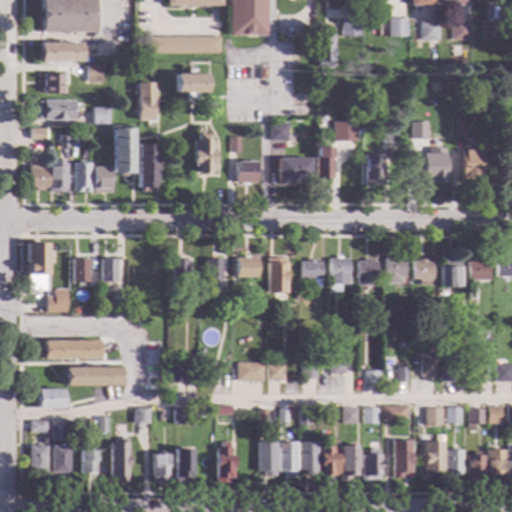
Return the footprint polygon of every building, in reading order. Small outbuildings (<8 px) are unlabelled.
[(91,0),(91,33),(38,33),(38,0),(91,0)] [(264,0),(264,36),(227,36),(227,0),(264,0)] [(380,0),(380,4),(374,4),(374,9),(364,9),(364,3),(360,3),(360,0),(380,0)] [(403,37),(385,37),(385,19),(403,19),(403,37)] [(356,21),(356,37),(337,36),(338,21),(356,21)] [(466,41),(448,40),(448,22),(467,23),(466,41)] [(498,40),(479,40),(479,22),(484,22),(498,23),(498,40)] [(435,41),(417,41),(417,23),(436,23),(435,41)] [(330,61),(329,61),(329,68),(315,68),(315,61),(313,61),(313,33),(323,33),(323,28),(330,28),(330,61)] [(217,54),(146,54),(146,37),(147,37),(217,37),(217,54)] [(80,62),(38,63),(38,43),(79,43),(80,62)] [(101,82),(85,82),(85,66),(101,66),(101,82)] [(266,78),(257,78),(257,66),(266,66),(266,78)] [(63,94),(42,94),(42,74),(63,74),(63,94)] [(203,94),(192,94),(192,98),(183,98),(183,93),(172,93),(172,75),(203,75),(203,94)] [(150,91),(154,91),(154,104),(151,104),(151,124),(146,124),(146,121),(135,121),(135,84),(150,84),(150,91)] [(72,120),(37,120),(37,101),(72,102),(72,120)] [(106,126),(91,126),(91,108),(106,108),(106,126)] [(463,138),(453,138),(453,118),(463,118),(463,138)] [(451,137),(435,137),(435,121),(451,121),(451,137)] [(354,142),(329,142),(329,122),(354,123),(354,142)] [(424,140),(424,123),(406,123),(407,140),(424,140)] [(285,141),(266,141),(266,125),(285,125),(285,141)] [(44,140),(28,140),(29,129),(45,130),(44,140)] [(130,174),(109,174),(109,129),(130,129),(130,174)] [(67,148),(57,148),(57,134),(63,134),(63,130),(67,130),(67,148)] [(394,147),(379,147),(379,131),(394,131),(394,147)] [(199,135),(206,135),(206,140),(209,140),(209,152),(211,152),(211,174),(193,174),(193,164),(188,164),(188,141),(193,141),(193,132),(199,132),(199,135)] [(78,148),(68,147),(68,134),(79,134),(78,148)] [(235,153),(225,153),(225,138),(236,138),(235,153)] [(511,183),(503,183),(503,178),(501,178),(501,139),(511,139),(511,183)] [(153,188),(150,188),(150,192),(134,192),(134,188),(135,145),(153,145),(153,188)] [(421,157),(426,157),(426,168),(428,168),(428,177),(422,177),(422,181),(410,181),(410,171),(408,171),(408,157),(414,157),(414,149),(421,149),(421,157)] [(479,185),(457,184),(458,149),(479,150),(479,185)] [(325,156),(328,156),(328,179),(312,179),(312,156),(319,156),(319,153),(325,153),(325,156)] [(379,186),(361,186),(361,154),(380,154),(379,186)] [(441,184),(441,154),(418,154),(418,184),(441,184)] [(307,180),(295,180),(295,184),(274,184),(274,159),(307,159),(307,180)] [(61,164),(65,164),(65,192),(46,192),(47,164),(51,164),(51,160),(61,161),(61,164)] [(253,184),(232,183),(232,161),(253,162),(253,184)] [(43,169),(46,169),(46,188),(43,188),(43,190),(34,190),(34,188),(28,188),(28,166),(32,166),(32,164),(43,164),(43,169)] [(88,193),(71,192),(71,164),(72,164),(88,164),(88,193)] [(108,194),(90,194),(90,167),(108,167),(108,194)] [(46,291),(26,291),(26,244),(47,244),(46,291)] [(506,260),(511,260),(511,277),(493,278),(493,260),(499,260),(499,255),(506,255),(506,260)] [(245,258),(254,258),(254,278),(232,278),(232,258),(240,258),(240,256),(245,256),(245,258)] [(338,259),(345,259),(345,285),(338,285),(338,293),(326,293),(326,285),(326,259),(332,259),(332,257),(338,257),(338,259)] [(86,283),(70,283),(70,259),(86,259),(86,283)] [(114,260),(114,282),(98,282),(98,259),(114,260)] [(282,294),(262,294),(263,263),(264,263),(264,259),(283,259),(282,294)] [(401,277),(396,277),(396,284),(381,284),(382,259),(401,260),(401,277)] [(457,278),(448,278),(448,287),(437,287),(437,259),(457,259),(457,278)] [(184,282),(181,282),(181,286),(168,286),(168,260),(185,260),(184,282)] [(218,282),(214,282),(214,289),(202,289),(202,260),(218,260),(218,282)] [(311,262),(317,262),(317,288),(305,288),(305,280),(298,280),(298,262),(304,262),(304,260),(311,260),(311,262)] [(365,262),(373,262),(373,280),(368,280),(368,283),(367,283),(367,287),(354,287),(354,262),(361,262),(361,260),(365,260),(365,262)] [(422,262),(429,262),(429,280),(427,280),(427,286),(416,286),(416,280),(409,280),(409,262),(416,262),(416,260),(422,260),(422,262)] [(478,261),(485,261),(485,281),(464,281),(464,261),(472,261),(472,260),(478,260),(478,261)] [(65,314),(65,290),(52,290),(52,298),(44,297),(44,314),(65,314)] [(123,294),(122,309),(109,309),(110,293),(123,294)] [(40,316),(26,316),(26,300),(40,300),(40,316)] [(97,360),(41,359),(41,341),(97,341),(97,360)] [(342,374),(327,374),(327,359),(343,359),(342,374)] [(433,377),(418,377),(418,361),(433,361),(433,377)] [(233,382),(260,383),(260,364),(233,363),(233,382)] [(314,379),(299,379),(299,363),(314,363),(314,379)] [(282,381),(264,381),(264,365),(282,365),(282,381)] [(511,382),(493,382),(493,365),(511,365),(511,382)] [(182,382),(167,382),(167,366),(182,366),(182,382)] [(454,382),(439,382),(439,366),(454,366),(454,382)] [(480,381),(465,381),(466,366),(480,366),(480,381)] [(119,387),(64,387),(64,368),(120,368),(119,387)] [(405,382),(395,382),(395,368),(405,368),(405,382)] [(379,371),(378,387),(362,387),(362,371),(379,371)] [(211,388),(196,388),(196,377),(211,377),(211,388)] [(62,409),(36,409),(36,389),(62,390),(62,409)] [(228,415),(213,415),(213,406),(228,406),(228,415)] [(405,421),(379,421),(379,406),(405,406),(405,421)] [(502,425),(484,425),(484,407),(485,407),(502,407),(502,425)] [(354,424),(340,424),(340,408),(354,408),(354,424)] [(440,422),(420,422),(420,408),(440,408),(440,422)] [(459,424),(444,424),(444,408),(459,408),(459,424)] [(148,424),(132,424),(132,409),(148,409),(148,424)] [(265,423),(254,423),(254,409),(265,409),(265,423)] [(286,423),(276,423),(276,409),(286,409),(286,423)] [(376,409),(359,409),(359,425),(376,425),(376,409)] [(481,424),(474,424),(474,429),(466,429),(466,409),(481,409),(481,424)] [(185,424),(171,424),(171,410),(185,410),(185,424)] [(306,410),(306,426),(296,426),(296,410),(306,410)] [(106,433),(97,433),(97,417),(106,417),(106,433)] [(46,433),(29,433),(29,422),(46,422),(46,433)] [(61,441),(50,441),(50,424),(61,424),(61,441)] [(409,475),(400,475),(400,479),(390,479),(390,441),(408,441),(409,475)] [(126,477),(108,477),(108,442),(126,442),(126,477)] [(226,448),(229,448),(229,456),(230,456),(230,469),(228,469),(228,483),(213,483),(212,455),(215,455),(215,447),(219,447),(219,443),(226,443),(226,448)] [(273,476),(261,476),(261,472),(254,472),(254,443),(273,443),(273,476)] [(294,476),(282,476),(282,472),(275,472),(275,443),(294,443),(294,476)] [(313,476),(302,476),(302,472),(296,472),(296,443),(313,443),(313,476)] [(331,453),(335,453),(335,476),(329,476),(329,475),(318,475),(318,443),(331,443),(331,453)] [(440,473),(422,473),(422,443),(440,443),(440,473)] [(46,473),(28,473),(28,446),(46,446),(46,473)] [(68,473),(50,473),(50,446),(68,446),(68,473)] [(356,476),(347,476),(347,482),(338,482),(337,447),(356,447),(356,476)] [(190,482),(171,482),(171,449),(190,449),(190,482)] [(502,475),(485,475),(485,450),(502,450),(502,475)] [(95,474),(79,474),(79,451),(95,451),(95,474)] [(460,475),(443,475),(443,451),(460,451),(460,475)] [(167,482),(151,482),(151,455),(167,455),(167,482)] [(377,481),(358,481),(358,455),(377,455),(377,481)] [(482,475),(480,475),(480,480),(467,480),(467,475),(465,475),(465,456),(482,456),(482,475)]
